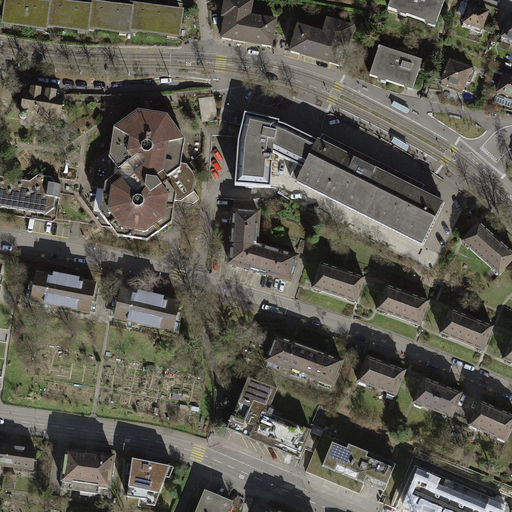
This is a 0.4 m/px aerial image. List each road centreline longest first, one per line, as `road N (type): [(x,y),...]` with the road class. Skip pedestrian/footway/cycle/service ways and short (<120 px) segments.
road 1 (residential): [(511,390),(295,308),(0,239)]
road 2 (tertiary): [(0,416),(157,440),(334,511)]
road 3 (unclassified): [(313,85),(224,64),(0,48)]
road 4 (unclassified): [(468,170),(403,118),(313,85)]
road 5 (unclassified): [(313,85),(468,170)]
